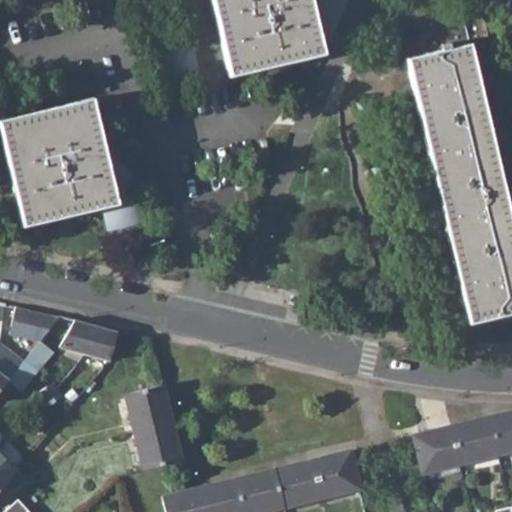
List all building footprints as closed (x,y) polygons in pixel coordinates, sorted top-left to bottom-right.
[(311,0),(211,0),(229,75),(324,53),(311,0)] [(409,58),(407,58),(468,322),(511,311),(511,225),(468,40),(488,36),(483,14),(463,19),(460,6),(414,17),(416,26),(419,25),(421,34),(404,38),(409,58)] [(188,38),(168,43),(173,62),(161,64),(165,84),(197,77),(188,38)] [(156,45),(161,64),(173,62),(168,43),(156,45)] [(382,96),(358,102),(373,128),(391,111),(382,96)] [(92,98),(0,120),(0,129),(23,225),(104,206),(109,224),(141,217),(132,178),(113,183),(92,98)] [(398,162),(375,167),(389,194),(406,177),(398,162)] [(413,228),(390,233),(403,260),(421,243),(413,228)] [(429,293),(405,299),(419,326),(437,309),(429,293)] [(309,299),(291,294),(289,303),(307,307),(309,299)] [(58,314),(15,305),(9,333),(38,339),(58,314)] [(116,331),(74,319),(58,346),(109,360),(116,331)] [(24,358),(36,368),(50,351),(38,340),(24,358)] [(21,361),(0,344),(0,388),(7,379),(21,361)] [(36,368),(24,358),(21,361),(7,379),(13,383),(21,390),(38,369),(36,368)] [(167,406),(162,385),(130,392),(135,413),(128,415),(132,432),(167,423),(163,408),(167,406)] [(510,411),(488,417),(489,420),(496,449),(511,444),(511,414),(511,415),(510,411)] [(472,420),(450,426),(458,458),(479,453),(481,460),(497,456),(496,449),(489,420),(473,424),(472,420)] [(171,439),(167,423),(132,432),(136,448),(143,447),(148,467),(180,460),(175,438),(171,439)] [(458,458),(450,426),(428,431),(429,435),(414,439),(415,446),(422,474),(439,470),(437,463),(458,458)] [(429,435),(428,431),(413,435),(415,446),(414,439),(429,435)] [(0,489),(16,471),(0,453),(0,489)] [(334,454),(312,460),(320,492),(341,487),(342,493),(359,489),(350,454),(335,458),(334,454)] [(320,492),(312,460),(290,465),(290,469),(275,473),(282,502),(283,508),(300,504),(299,497),(320,492)] [(275,473),(274,469),(252,474),(253,478),(237,482),(244,510),(244,511),(262,511),(261,506),(282,502),(275,473)] [(237,482),(236,478),(214,483),(215,487),(200,491),(204,511),(238,511),(244,510),(237,482)] [(204,511),(200,491),(184,495),(183,491),(161,496),(164,511),(204,511)] [(17,499),(2,511),(26,511),(28,511),(17,499)]
